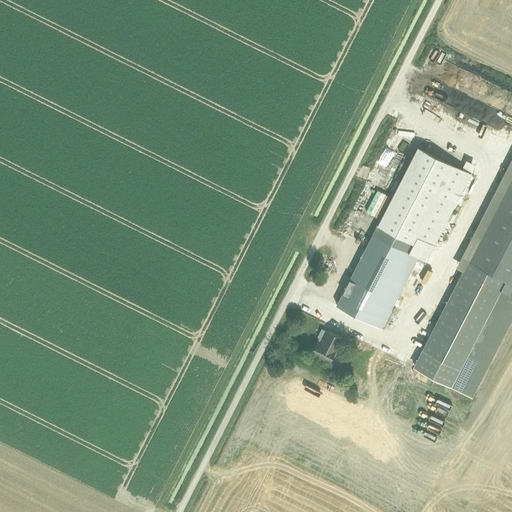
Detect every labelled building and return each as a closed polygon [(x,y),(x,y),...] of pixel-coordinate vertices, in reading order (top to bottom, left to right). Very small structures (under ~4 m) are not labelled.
[(418,145),(374,233),(337,304),(382,327),(405,282),(418,256),(426,260),(471,172),(418,145)] [(505,170),(494,193),(456,266),(465,270),(415,367),(472,396),(511,319),(511,159),(507,170),(505,170)] [(380,187),(386,178),(377,173),(371,182),(380,187)] [(360,221),(362,212),(356,210),(354,219),(360,221)] [(428,328),(432,316),(428,314),(423,326),(428,328)] [(328,330),(322,342),(318,340),(312,352),(330,361),(336,349),(335,349),(342,336),(328,330)] [(399,362),(397,366),(407,371),(409,367),(399,362)]
